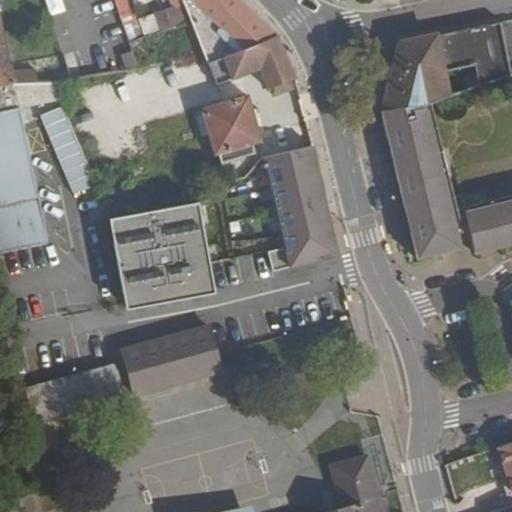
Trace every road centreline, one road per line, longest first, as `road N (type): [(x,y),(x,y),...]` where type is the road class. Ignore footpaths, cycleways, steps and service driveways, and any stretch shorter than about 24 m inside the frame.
road 1 (tertiary): [(398,312),(365,238),(313,36)]
road 2 (tertiary): [(486,0),(313,36)]
